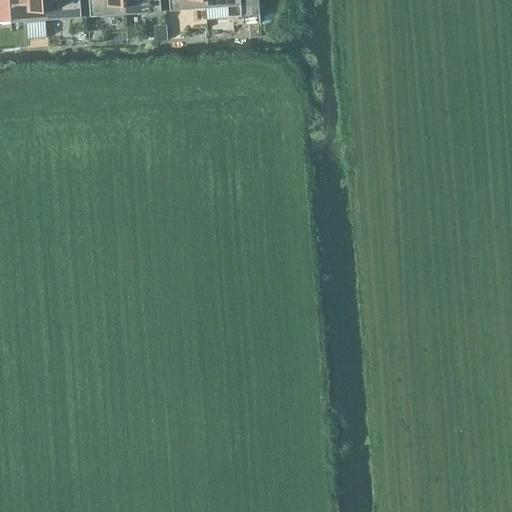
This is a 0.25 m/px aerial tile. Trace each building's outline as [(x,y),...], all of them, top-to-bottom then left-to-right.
[(8,0),(10,23),(46,20),(44,0),(8,0)] [(44,0),(46,20),(81,17),(79,0),(44,0)] [(88,0),(90,17),(125,14),(124,0),(88,0)] [(124,0),(125,14),(161,11),(160,0),(124,0)] [(168,0),(170,11),(205,8),(204,0),(168,0)] [(204,0),(205,8),(241,5),(240,0),(204,0)]
